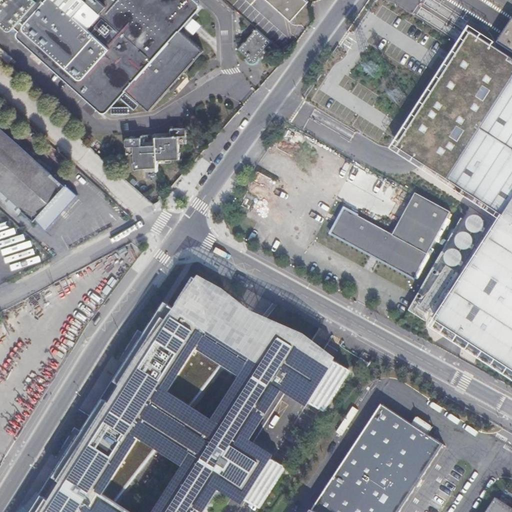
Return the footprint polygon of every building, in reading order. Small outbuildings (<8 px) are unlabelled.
[(0,0),(0,19),(7,26),(10,26),(11,26),(13,24),(14,24),(19,28),(18,30),(17,31),(17,33),(17,34),(18,36),(98,107),(100,108),(102,108),(103,108),(104,108),(105,108),(107,107),(108,107),(124,89),(149,110),(202,50),(178,28),(196,9),(197,7),(197,6),(197,4),(197,3),(197,2),(196,1),(194,0),(0,0)] [(305,0),(266,0),(289,20),(307,1),(305,0)] [(374,10),(364,25),(365,26),(408,53),(417,39),(394,24),(374,11),(374,10)] [(270,41),(255,28),(238,47),(247,56),(246,56),(245,58),(244,59),(244,62),(244,63),(246,65),(248,66),(249,67),(251,67),(253,66),(254,65),(255,63),(256,62),(256,60),(255,58),(270,41)] [(502,216),(434,320),(511,370),(511,30),(503,45),(511,50),(511,74),(497,97),(449,65),(396,147),(502,216)] [(0,189),(45,230),(77,193),(54,172),(52,173),(0,126),(0,189)] [(132,151),(132,166),(154,165),(154,157),(177,156),(177,141),(183,140),(183,126),(168,127),(168,134),(154,135),(154,143),(138,143),(138,136),(126,136),(124,135),(121,141),(124,143),(124,151),(132,151)] [(342,207),(328,232),(411,278),(448,211),(413,192),(390,233),(388,232),(379,227),(342,207)] [(382,222),(379,227),(388,232),(391,227),(382,222)] [(64,483),(95,503),(101,492),(115,501),(160,444),(190,463),(158,511),(201,511),(220,483),(259,508),(285,466),(246,441),(283,385),(324,411),(350,370),(279,324),(256,360),(233,345),(225,340),(207,328),(227,298),(195,277),(177,305),(183,309),(181,312),(166,302),(115,381),(125,388),(115,405),(104,398),(54,477),(64,483)] [(384,405),(314,510),(316,511),(401,511),(445,445),(429,435),(414,425),(384,405)] [(419,418),(414,425),(429,435),(434,428),(419,418)] [(286,438),(295,444),(299,438),(289,432),(286,438)] [(131,511),(115,501),(101,492),(95,503),(64,483),(52,501),(42,495),(31,511),(131,511)] [(511,511),(511,508),(497,499),(488,511),(511,511)]
